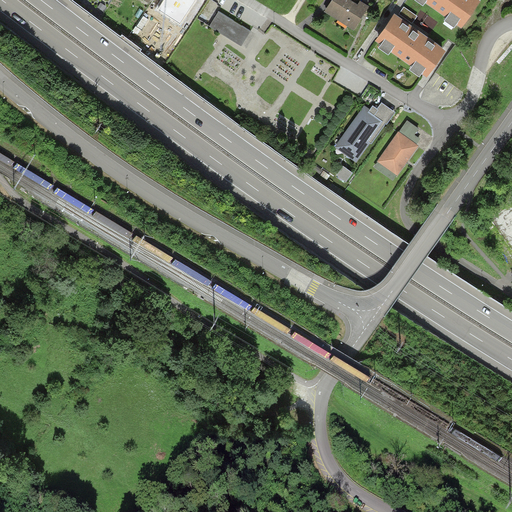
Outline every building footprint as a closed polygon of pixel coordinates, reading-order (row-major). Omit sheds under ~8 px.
[(165,0),(159,11),(180,25),(197,0),(165,0)] [(358,5),(348,0),(332,0),(324,12),(355,31),(363,17),(369,8),(360,2),(358,5)] [(477,0),(413,0),(413,1),(423,8),(426,4),(447,19),(444,23),(454,30),(457,26),(462,30),(481,2),(477,0)] [(417,16),(404,7),(400,14),(413,23),(417,16)] [(251,32),(219,12),(209,27),(241,47),(251,32)] [(419,33),(395,15),(376,43),(381,46),(378,50),(389,57),(391,53),(412,68),(409,72),(419,79),(422,76),(427,79),(446,52),(419,33)] [(370,107),(365,103),(335,145),(356,160),(370,141),(371,142),(386,121),(387,121),(395,109),(382,100),(377,106),(373,103),(370,107)] [(407,118),(399,129),(417,142),(420,137),(414,133),(419,127),(407,118)] [(399,129),(377,159),(378,159),(397,173),(407,161),(419,143),(417,142),(399,129)] [(397,173),(378,159),(374,164),(393,178),(397,173)] [(511,200),(489,216),(511,248),(511,200)]
